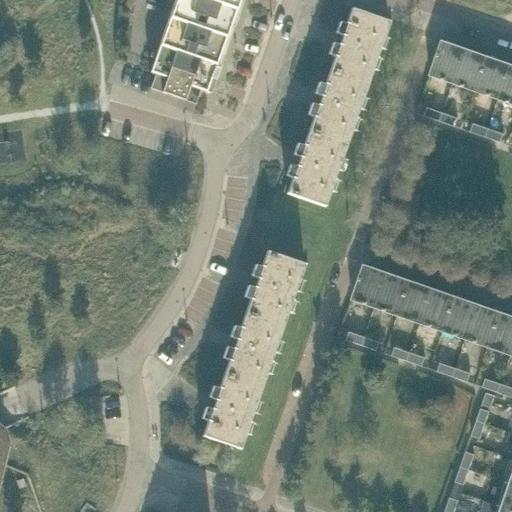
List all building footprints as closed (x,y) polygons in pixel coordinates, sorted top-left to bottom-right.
[(174,0),(149,72),(155,74),(150,88),(184,100),(189,86),(210,93),(221,64),(216,63),(237,0),(174,0)] [(388,22),(351,10),(351,9),(330,71),(366,84),(388,22)] [(453,85),(466,49),(442,41),(430,77),(453,85)] [(476,93),(488,57),(466,49),(453,85),(476,93)] [(499,100),(511,65),(488,57),(476,93),(499,100)] [(511,105),(511,65),(499,100),(511,105)] [(345,145),(366,84),(330,71),(308,132),(345,145)] [(440,122),(443,113),(431,109),(428,117),(440,122)] [(440,122),(452,126),(455,117),(443,113),(440,122)] [(486,138),(489,129),(477,125),(474,133),(486,138)] [(486,138),(498,142),(501,133),(489,129),(486,138)] [(324,205),(345,145),(308,132),(287,192),(324,205)] [(282,326),(303,266),(266,253),(245,314),(282,326)] [(375,309),(388,273),(364,265),(352,300),(375,309)] [(398,316),(410,281),(388,273),(375,309),(398,316)] [(421,324),(433,289),(410,281),(398,316),(421,324)] [(443,332),(456,297),(433,289),(421,324),(443,332)] [(466,340),(479,304),(456,297),(443,332),(466,340)] [(488,348),(501,312),(479,304),(466,340),(488,348)] [(511,357),(511,354),(511,316),(501,312),(488,348),(511,357)] [(260,387),(282,326),(245,314),(224,374),(260,387)] [(350,341),(350,342),(362,346),(365,337),(353,333),(353,334),(351,339),(350,341)] [(377,341),(365,337),(362,346),(374,350),(374,349),(375,346),(376,343),(377,341)] [(396,357),(407,361),(411,353),(399,348),(399,349),(398,352),(397,355),(396,356),(396,357)] [(422,357),(411,353),(407,361),(419,365),(420,365),(420,364),(421,360),(422,357)] [(441,373),(453,377),(456,368),(444,364),(444,365),(442,370),(441,373)] [(468,373),(468,372),(456,368),(453,377),(465,381),(466,379),(467,374),(468,373)] [(239,448),(260,387),(224,374),(202,436),(239,448)] [(486,388),(486,389),(498,393),(501,384),(489,380),(488,384),(487,386),(486,388)] [(511,391),(511,387),(501,384),(498,393),(510,397),(510,396),(511,393),(511,392),(511,391)] [(496,396),(487,393),(483,405),(491,408),(493,405),(495,396),(496,396)] [(483,413),(481,412),(480,412),(477,421),(486,424),(489,415),(488,415),(483,413)] [(481,435),(482,436),(486,424),(477,421),(473,433),(475,433),(477,434),(479,434),(481,435)] [(0,486),(1,481),(3,482),(3,481),(2,480),(5,466),(6,464),(7,461),(10,446),(0,442),(0,433),(0,429),(0,486)] [(468,456),(466,455),(465,455),(461,467),(470,470),(474,458),(470,457),(468,456)] [(465,482),(466,482),(470,470),(461,467),(457,479),(459,479),(460,480),(465,482)] [(511,510),(511,484),(510,484),(502,507),(511,510)] [(451,502),(450,501),(449,501),(445,511),(455,511),(458,504),(457,504),(451,502)]
